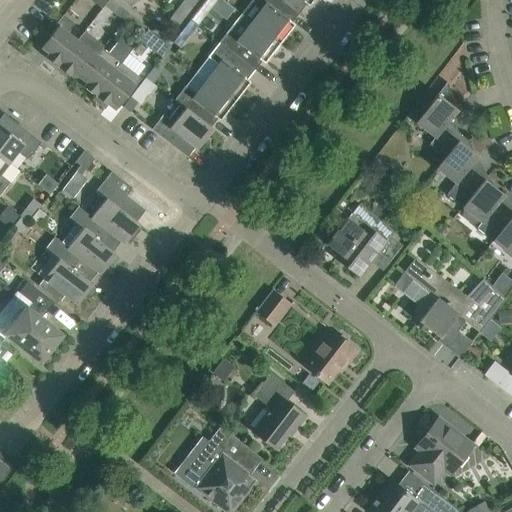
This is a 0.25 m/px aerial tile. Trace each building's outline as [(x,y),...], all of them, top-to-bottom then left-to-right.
[(108,0),(90,0),(97,5),(102,9),(108,0)] [(119,7),(110,0),(109,0),(105,6),(114,13),(119,7)] [(292,22),(299,13),(281,0),(252,0),(263,8),(251,22),(279,44),(294,24),(292,22)] [(308,6),(312,0),(281,0),(299,13),(306,4),(308,6)] [(184,18),(192,8),(183,1),(175,11),(184,18)] [(196,26),(204,16),(197,10),(190,20),(196,26)] [(175,29),(184,18),(175,11),(167,23),(175,29)] [(148,29),(129,14),(124,20),(143,35),(148,29)] [(279,44),(251,22),(241,14),(219,43),(254,71),(262,61),(264,63),(279,44)] [(58,67),(78,41),(67,33),(74,24),(63,15),(56,25),(57,27),(39,51),(40,52),(41,50),(47,55),(46,57),(58,67)] [(189,36),(196,26),(190,20),(182,30),(189,36)] [(170,46),(148,29),(143,35),(165,52),(170,46)] [(78,79),(102,49),(101,48),(103,46),(85,31),(78,41),(58,67),(70,76),(72,74),(78,79)] [(121,63),(122,64),(133,49),(120,38),(108,53),(102,49),(78,79),(85,84),(84,87),(96,96),(121,63)] [(247,80),(254,71),(219,43),(208,57),(218,65),(207,80),(235,101),(250,82),(247,80)] [(116,110),(140,78),(122,64),(121,63),(96,96),(93,99),(105,109),(109,103),(116,108),(115,110),(116,110)] [(152,83),(160,73),(153,68),(145,78),(152,83)] [(220,121),(235,101),(207,80),(195,94),(185,86),(174,101),(184,109),(185,108),(210,127),(217,119),(220,121)] [(458,124),(451,118),(457,110),(454,108),(447,82),(446,82),(446,83),(416,123),(435,137),(429,144),(445,157),(446,157),(464,134),(464,133),(463,134),(462,135),(454,129),(458,124)] [(129,112),(137,102),(130,97),(122,107),(129,112)] [(197,149),(213,129),(210,127),(185,108),(184,109),(173,123),(163,115),(152,129),(187,157),(195,148),(197,149)] [(28,160),(41,142),(17,124),(10,134),(0,126),(0,156),(9,163),(17,152),(28,160)] [(477,171),(480,168),(472,163),(478,156),(473,152),(464,134),(446,157),(445,157),(436,168),(455,183),(446,195),(463,208),(487,176),(485,177),(477,171)] [(81,175),(94,158),(84,150),(75,162),(80,165),(76,170),(81,175)] [(0,174),(9,163),(0,156),(0,195),(10,182),(0,174)] [(145,210),(126,196),(132,188),(111,171),(96,192),(105,199),(91,217),(78,207),(77,207),(121,241),(121,242),(124,244),(126,242),(129,244),(136,235),(133,232),(139,224),(136,222),(145,210)] [(511,212),(506,207),(507,206),(500,200),(504,195),(496,189),(487,176),(463,208),(481,222),(476,228),(493,241),(511,215),(511,212)] [(38,188),(32,196),(40,202),(46,194),(38,188)] [(59,192),(54,197),(60,202),(64,196),(59,192)] [(6,206),(0,214),(0,221),(11,230),(12,228),(20,217),(18,216),(6,206)] [(121,241),(77,207),(68,219),(82,229),(68,247),(54,237),(98,271),(97,272),(100,274),(116,254),(113,252),(121,242),(121,241)] [(27,208),(20,216),(28,222),(31,219),(35,214),(27,208)] [(37,225),(45,214),(38,209),(35,214),(31,219),(37,225)] [(511,215),(493,241),(511,256),(511,257),(511,215)] [(19,233),(27,223),(20,217),(12,228),(19,233)] [(382,270),(402,245),(389,235),(385,240),(365,224),(361,229),(347,218),(326,245),(349,263),(346,267),(358,277),(370,261),(382,270)] [(98,271),(54,237),(45,249),(58,260),(38,285),(59,302),(64,295),(77,305),(92,285),(89,282),(97,272),(98,271)] [(505,299),(483,278),(466,296),(415,257),(393,286),(394,287),(404,274),(436,299),(418,322),(440,338),(457,316),(478,332),(479,333),(491,317),(505,299)] [(59,334),(40,319),(45,313),(45,314),(54,303),(27,282),(19,293),(31,303),(7,334),(41,361),(42,360),(41,359),(61,334),(60,333),(59,334)] [(274,326),(291,304),(272,290),(255,312),(274,326)] [(511,316),(511,309),(497,311),(499,325),(511,323),(511,316)] [(347,363),(357,350),(348,343),(347,339),(342,335),(338,335),(329,329),(322,338),(324,339),(303,366),(311,372),(321,379),(327,384),(344,361),(347,363)] [(468,348),(464,359),(476,363),(480,351),(468,348)] [(223,360),(211,374),(223,383),(234,368),(223,360)] [(511,373),(511,374),(494,361),(483,375),(511,397),(511,373)] [(311,372),(304,381),(313,389),(321,379),(311,372)] [(305,417),(286,402),(294,391),(270,373),(253,396),(269,408),(252,431),(260,437),(276,449),(292,428),(295,430),(305,417)] [(449,474),(472,445),(438,419),(416,447),(421,451),(410,465),(433,483),(444,469),(449,474)] [(231,511),(256,480),(239,467),(251,452),(261,460),(262,459),(220,426),(200,452),(194,447),(185,459),(191,464),(189,466),(204,477),(195,488),(214,502),(226,511),(231,511)] [(482,433),(472,445),(477,449),(487,437),(482,433)] [(461,511),(408,471),(397,486),(390,481),(367,511),(368,511),(461,511)]
